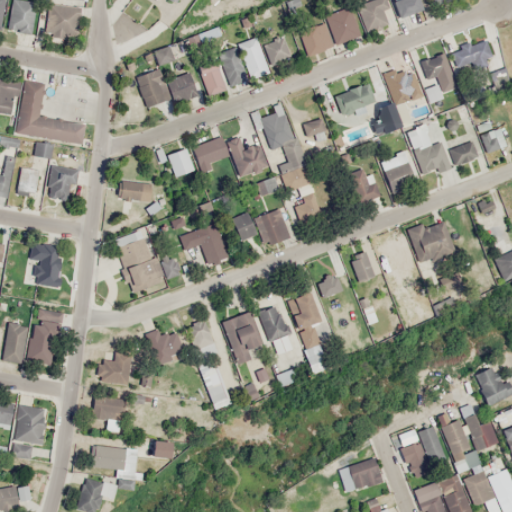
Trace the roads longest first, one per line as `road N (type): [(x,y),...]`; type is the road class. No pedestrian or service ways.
road 1 (tertiary): [(52,511),(103,146),(97,0)]
road 2 (residential): [(83,317),(138,315),(511,170)]
road 3 (residential): [(103,146),(501,4)]
